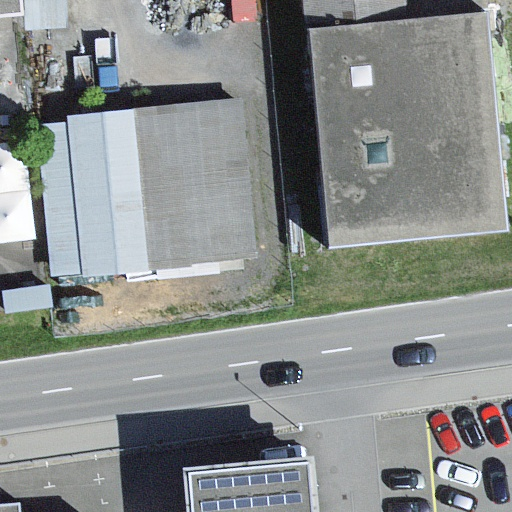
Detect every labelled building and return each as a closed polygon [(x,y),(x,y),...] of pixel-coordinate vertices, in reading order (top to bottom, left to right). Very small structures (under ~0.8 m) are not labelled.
[(17,0),(0,0),(0,14),(19,13),(17,0)] [(488,0),(300,0),(324,248),(510,231),(488,0)] [(239,100),(131,110),(146,272),(254,262),(239,100)] [(131,110),(65,116),(66,123),(79,273),(80,278),(146,272),(131,110)] [(79,273),(66,123),(35,126),(49,276),(79,273)] [(315,511),(311,457),(179,469),(182,511),(315,511)] [(0,504),(0,511),(18,511),(17,503),(0,504)]
